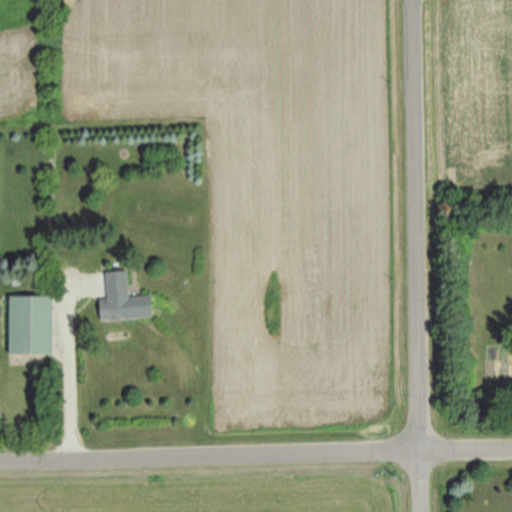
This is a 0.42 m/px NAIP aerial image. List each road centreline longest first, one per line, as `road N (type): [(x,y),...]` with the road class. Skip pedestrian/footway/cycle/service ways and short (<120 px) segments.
road 1 (residential): [(0,463),(511,451)]
road 2 (residential): [(425,511),(417,0)]
